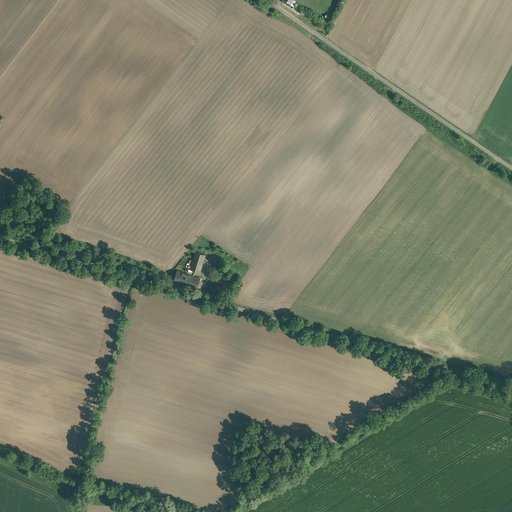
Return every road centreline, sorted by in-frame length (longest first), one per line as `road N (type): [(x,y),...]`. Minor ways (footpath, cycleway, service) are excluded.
road 1 (unclassified): [(0,238),(511,393)]
road 2 (unclassified): [(270,0),(511,166)]
